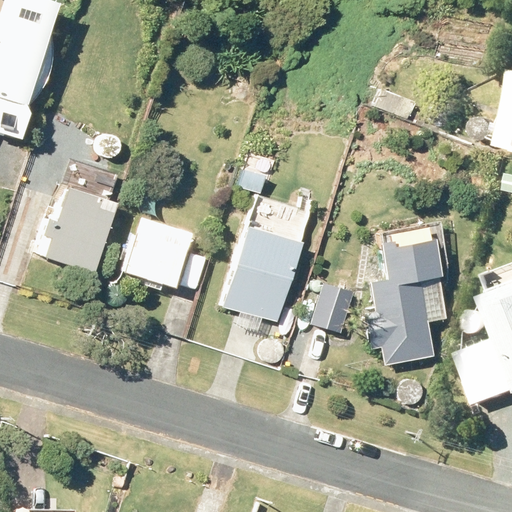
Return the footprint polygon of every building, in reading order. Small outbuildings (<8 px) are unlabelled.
[(0,133),(20,139),(28,112),(25,111),(27,102),(34,96),(40,89),(44,82),(48,74),(50,66),(51,57),(51,48),(50,40),(47,32),(55,2),(49,0),(0,0),(0,1),(0,133)] [(378,89),(372,107),(407,119),(413,102),(378,89)] [(511,105),(500,144),(511,148),(511,105)] [(124,135),(95,127),(88,152),(117,161),(124,135)] [(237,187),(258,193),(263,176),(241,170),(237,187)] [(99,204),(101,199),(65,187),(54,220),(45,217),(33,254),(92,273),(113,208),(99,204)] [(138,217),(121,273),(174,288),(191,232),(138,217)] [(426,322),(445,319),(433,239),(395,245),(395,241),(380,243),(385,278),(368,281),(373,311),(364,313),(370,349),(380,347),(383,365),(431,357),(426,322)] [(232,264),(221,307),(275,321),(283,291),(287,292),(295,260),(266,252),(260,272),(232,264)] [(320,283),(309,323),(339,331),(350,291),(320,283)] [(501,340),(461,355),(479,405),(511,393),(511,289),(486,299),(501,340)]
